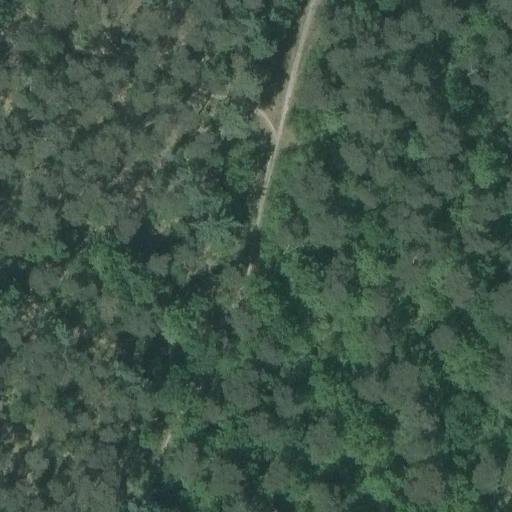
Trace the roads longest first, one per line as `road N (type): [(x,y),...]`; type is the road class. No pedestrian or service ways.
road 1 (track): [(143,511),(151,476),(228,336),(284,137)]
road 2 (track): [(0,300),(109,348),(186,406)]
road 3 (track): [(284,137),(319,0)]
